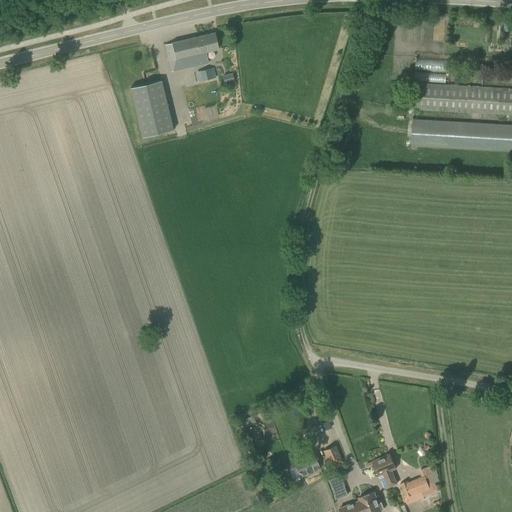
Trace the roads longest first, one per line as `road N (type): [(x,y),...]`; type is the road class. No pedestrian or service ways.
road 1 (track): [(364,0),(297,235),(295,335),(317,363)]
road 2 (tertiary): [(0,62),(290,0)]
road 3 (unclassified): [(317,363),(511,392)]
road 4 (unknown): [(317,363),(327,415),(356,487)]
